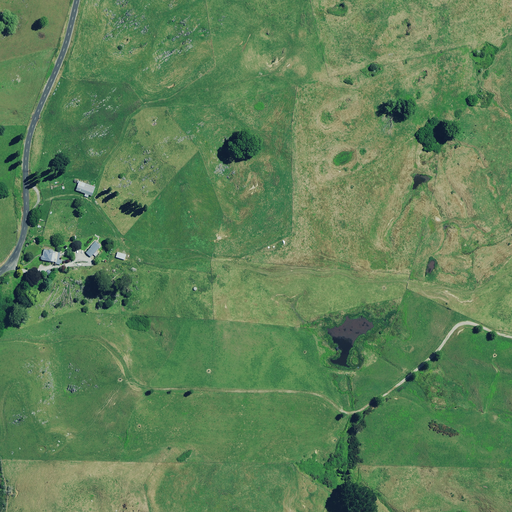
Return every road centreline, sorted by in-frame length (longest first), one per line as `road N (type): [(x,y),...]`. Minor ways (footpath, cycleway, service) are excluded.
road 1 (track): [(511,337),(457,325),(400,383),(355,412),(312,393),(134,385),(98,339),(0,342)]
road 2 (unclassified): [(0,272),(22,235),(27,146),(76,0)]
